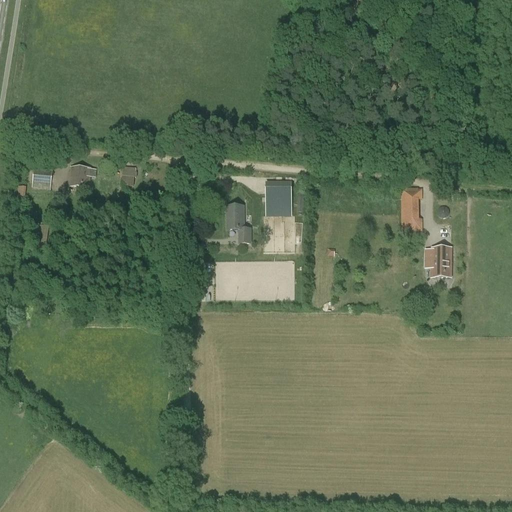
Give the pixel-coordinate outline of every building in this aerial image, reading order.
[(123,168),(122,176),(121,186),(122,187),(128,187),(134,188),(135,169),(134,169),(123,168)] [(89,189),(91,170),(71,169),(69,188),(89,189)] [(51,192),(52,172),(34,170),(32,190),(36,190),(36,191),(51,192)] [(285,215),(291,215),(291,182),(266,182),(266,207),(284,207),(285,215)] [(401,233),(422,233),(422,220),(418,220),(418,202),(422,202),(422,190),(400,190),(401,233)] [(227,232),(238,231),(238,246),(252,245),(252,230),(244,230),(243,209),(227,209),(227,232)] [(291,244),(304,245),(305,224),(292,223),(291,244)] [(432,251),(425,251),(424,270),(432,270),(432,278),(450,278),(450,251),(432,251)]
